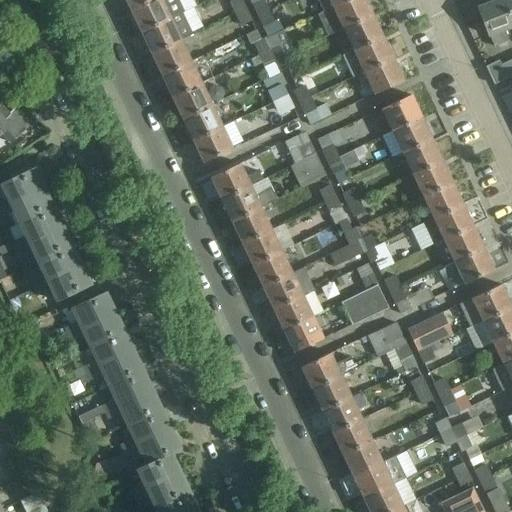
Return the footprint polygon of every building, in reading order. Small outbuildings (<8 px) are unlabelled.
[(125,0),(131,10),(151,0),(125,0)] [(152,0),(131,10),(141,32),(170,18),(182,12),(183,11),(177,0),(152,0)] [(235,14),(246,9),(242,0),(222,0),(224,5),(229,2),(235,14)] [(258,16),(269,11),(264,0),(259,0),(252,4),(258,16)] [(318,0),(324,11),(347,0),(318,0)] [(319,14),(329,36),(343,29),(373,15),(365,0),(347,0),(324,11),(319,14)] [(504,28),(511,25),(511,20),(504,0),(498,0),(478,8),(489,36),(490,35),(494,47),(509,41),(504,28)] [(235,14),(240,26),(252,20),(246,9),(235,14)] [(264,39),(265,39),(283,31),(278,20),(274,21),(269,11),(258,16),(267,37),(264,39)] [(141,32),(151,53),(180,40),(192,34),(182,12),(170,18),(141,32)] [(383,37),(373,15),(343,29),(353,51),(383,37)] [(265,39),(270,50),(276,61),(285,56),(293,52),(283,31),(265,39)] [(383,37),(353,51),(342,56),(352,78),(364,72),(393,58),(383,37)] [(270,50),(265,39),(264,39),(253,44),(259,56),(270,50)] [(151,53),(162,75),(191,61),(180,40),(151,53)] [(276,62),(276,61),(270,50),(259,56),(264,68),(276,62)] [(276,62),(281,72),(291,68),(285,56),(276,61),(276,62)] [(404,81),(393,58),(364,72),(374,95),(404,81)] [(511,59),(500,65),(498,61),(485,67),(493,83),(511,74),(511,59)] [(191,61),(162,75),(172,97),(201,83),(191,61)] [(201,83),(172,97),(183,119),(212,105),(201,83)] [(275,101),(288,95),(282,84),(270,90),(275,101)] [(293,91),(300,103),(310,98),(305,85),(293,91)] [(288,95),(275,101),(281,114),(294,108),(288,95)] [(391,132),(421,117),(411,95),(381,109),(391,132)] [(300,103),(305,114),(310,125),(331,115),(326,104),(316,109),(310,98),(300,103)] [(0,135),(2,134),(11,143),(32,123),(16,107),(10,113),(0,103),(0,135)] [(193,140),(222,127),(212,105),(183,119),(193,140)] [(402,153),(432,139),(421,117),(391,132),(402,153)] [(233,149),(222,127),(193,140),(204,163),(233,149)] [(327,162),(339,157),(334,146),(343,142),(337,129),(317,139),(321,148),(327,162)] [(284,142),(294,163),(315,153),(306,133),(284,142)] [(442,161),(432,139),(402,153),(412,175),(442,161)] [(339,157),(327,162),(334,174),(345,169),(342,163),(368,151),(365,145),(339,157)] [(289,165),(300,186),(325,174),(315,153),(294,163),(289,165)] [(452,182),(442,161),(412,175),(422,197),(452,182)] [(249,184),(261,179),(257,171),(245,177),(239,164),(211,177),(221,198),(249,184)] [(0,208),(45,187),(35,167),(1,183),(7,197),(0,200),(0,208)] [(422,197),(433,219),(463,204),(452,182),(422,197)] [(255,197),(249,184),(221,198),(231,220),(259,206),(276,198),(271,189),(255,197)] [(324,202),(336,197),(330,185),(319,190),(324,202)] [(20,223),(54,207),(45,187),(0,208),(0,215),(0,217),(14,210),(20,223)] [(343,193),(348,205),(359,200),(353,188),(343,193)] [(336,197),(324,202),(330,214),(341,209),(336,197)] [(365,212),(359,200),(348,205),(354,217),(365,212)] [(463,204),(433,219),(443,240),(473,226),(463,204)] [(231,220),(241,242),(270,228),(259,206),(231,220)] [(16,249),(63,226),(54,207),(20,223),(26,236),(12,242),(0,247),(0,254),(1,256),(16,249)] [(381,217),(369,223),(372,230),(385,224),(381,217)] [(38,262),(73,246),(63,226),(16,249),(19,256),(32,249),(38,262)] [(443,240),(453,262),(483,248),(473,226),(443,240)] [(252,264),(280,250),(270,228),(241,242),(252,264)] [(349,245),(360,239),(359,239),(355,229),(354,230),(353,228),(343,233),(349,245)] [(365,251),(376,245),(371,234),(359,239),(360,239),(365,250),(365,251)] [(365,250),(360,239),(349,245),(329,254),(335,267),(364,253),(364,251),(365,250)] [(365,251),(364,251),(370,264),(371,264),(382,258),(376,245),(365,251)] [(82,265),(73,246),(38,262),(44,275),(31,281),(34,288),(82,265)] [(494,270),(483,248),(453,262),(464,284),(494,270)] [(280,250),(252,264),(262,286),(291,272),(280,250)] [(356,269),(365,290),(377,284),(368,264),(356,269)] [(82,265),(34,288),(38,295),(51,288),(57,302),(91,285),(82,265)] [(291,272),(262,286),(273,307),(301,294),(313,288),(303,268),(291,274),(291,272)] [(346,274),(336,279),(340,287),(350,282),(346,274)] [(383,280),(389,293),(401,287),(395,275),(383,280)] [(377,284),(365,290),(366,291),(341,302),(352,325),(388,308),(377,285),(378,285),(377,284)] [(511,305),(501,284),(459,304),(469,325),(511,305)] [(401,287),(389,293),(394,304),(395,304),(400,314),(434,298),(429,289),(426,290),(425,288),(405,297),(401,287)] [(67,335),(116,312),(106,292),(71,308),(78,322),(65,328),(67,335)] [(28,303),(23,293),(9,300),(14,311),(28,303)] [(312,316),(301,294),(273,307),(283,330),(312,316)] [(482,321),(492,343),(511,333),(511,307),(482,321)] [(125,331),(116,312),(67,335),(71,342),(84,336),(90,348),(125,331)] [(451,334),(442,313),(407,329),(417,351),(451,334)] [(322,339),(312,316),(283,330),(294,352),(322,339)] [(377,357),(405,344),(395,323),(367,336),(377,357)] [(86,374),(134,351),(125,331),(90,348),(96,361),(83,367),(86,374)] [(511,333),(492,343),(502,364),(511,359),(511,333)] [(413,360),(405,344),(377,357),(377,358),(386,354),(393,370),(395,370),(397,375),(416,366),(413,360)] [(435,358),(429,346),(417,352),(423,364),(435,358)] [(108,387),(143,370),(134,351),(86,374),(90,381),(103,375),(108,387)] [(311,388),(341,374),(354,368),(348,357),(334,364),(329,353),(301,367),(311,388)] [(511,359),(502,364),(511,384),(511,359)] [(153,390),(143,370),(108,387),(115,400),(78,418),(81,424),(92,419),(105,413),(153,390)] [(351,396),(341,374),(311,388),(322,410),(351,396)] [(414,393),(426,387),(421,376),(409,382),(414,393)] [(438,394),(450,389),(444,378),(433,383),(438,394)] [(426,387),(414,393),(421,406),(433,400),(426,387)] [(456,402),(450,389),(438,394),(444,407),(456,402)] [(127,426),(162,410),(153,390),(105,413),(108,420),(121,414),(127,426)] [(351,396),(322,410),(332,432),(361,418),(351,396)] [(123,452),(171,429),(162,410),(127,426),(133,439),(120,445),(123,452)] [(445,419),(450,430),(455,439),(482,426),(477,415),(451,427),(447,418),(445,419)] [(372,440),(361,418),(332,432),(342,454),(372,440)] [(450,430),(445,419),(445,418),(434,423),(440,435),(450,430)] [(92,419),(81,424),(86,435),(97,429),(92,419)] [(171,429),(123,452),(127,459),(140,453),(146,465),(172,454),(181,449),(171,429)] [(455,439),(450,430),(440,435),(446,447),(455,443),(456,440),(455,439)] [(479,455),(470,435),(455,443),(460,452),(461,451),(461,452),(464,451),(469,460),(479,455)] [(353,476),(382,462),(372,440),(342,454),(353,476)] [(127,459),(123,452),(99,463),(102,471),(127,459)] [(172,454),(146,465),(137,470),(143,483),(130,489),(133,496),(181,473),(172,454)] [(363,498),(393,484),(382,462),(353,476),(363,498)] [(468,475),(462,463),(451,468),(457,481),(468,475)] [(474,469),(480,482),(491,476),(485,464),(474,469)] [(181,473),(133,496),(136,503),(149,497),(155,509),(190,493),(181,473)] [(462,492),(474,487),(468,475),(457,481),(462,492)] [(491,476),(480,482),(485,494),(496,489),(491,476)] [(363,498),(370,511),(390,511),(403,506),(393,484),(363,498)] [(485,511),(474,488),(442,503),(445,511),(485,511)] [(199,511),(190,493),(155,509),(156,511),(199,511)] [(25,499),(30,511),(46,511),(47,511),(41,500),(31,496),(25,499)] [(122,511),(118,502),(107,507),(109,511),(122,511)]
